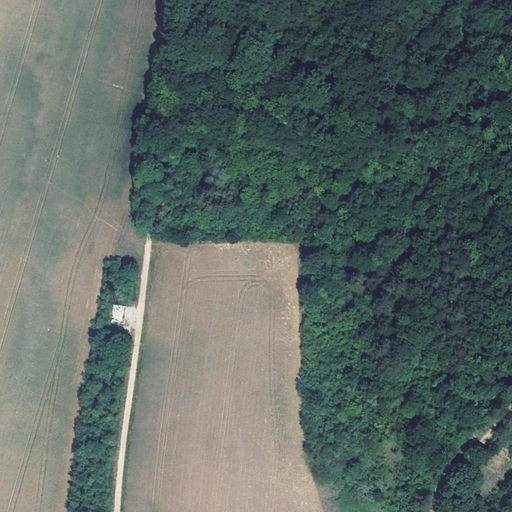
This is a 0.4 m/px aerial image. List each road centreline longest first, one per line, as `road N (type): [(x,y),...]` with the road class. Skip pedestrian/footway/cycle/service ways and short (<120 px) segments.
road 1 (track): [(115,511),(149,233),(192,0)]
road 2 (track): [(485,443),(505,0)]
road 3 (track): [(511,413),(454,477),(438,511)]
